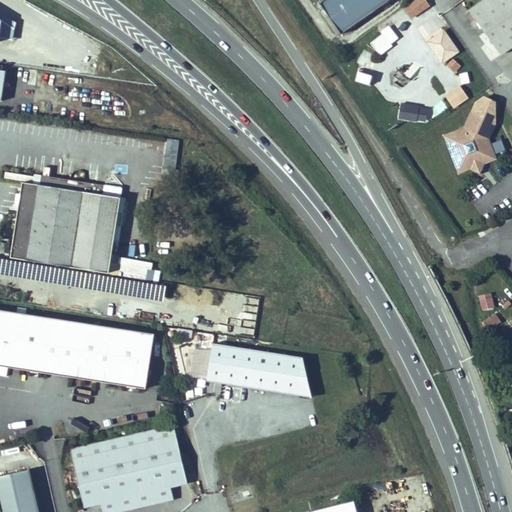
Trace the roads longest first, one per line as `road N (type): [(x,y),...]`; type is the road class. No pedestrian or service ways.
road 1 (trunk): [(503,511),(456,383),(371,211),(271,84),(182,0)]
road 2 (trunk): [(505,511),(482,417),(420,269),(353,143),(262,0)]
road 3 (trunk): [(232,111),(349,246),(410,351),(468,511)]
road 4 (trunk): [(64,0),(232,111)]
road 5 (trunk): [(99,0),(232,111)]
